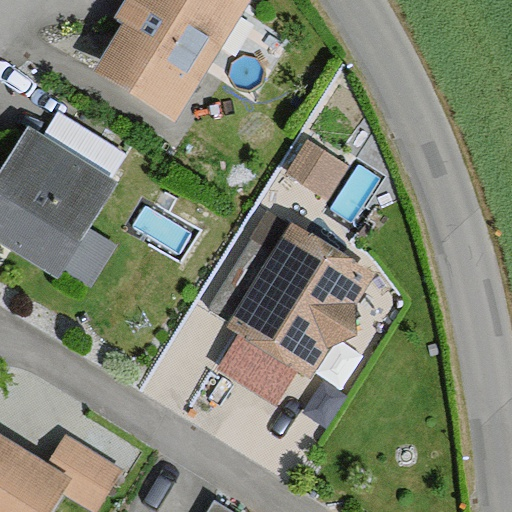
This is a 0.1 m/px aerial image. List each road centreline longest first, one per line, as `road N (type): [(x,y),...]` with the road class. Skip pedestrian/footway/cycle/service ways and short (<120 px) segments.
road 1 (residential): [(355,0),(393,69),(467,267),(503,511)]
road 2 (residential): [(274,511),(0,351)]
